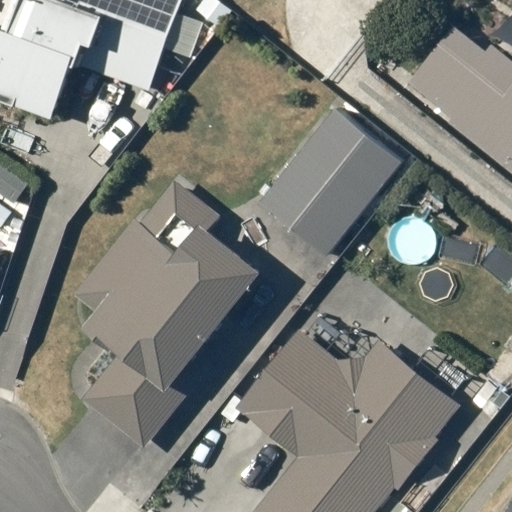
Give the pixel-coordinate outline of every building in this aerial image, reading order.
[(0,0),(0,95),(58,117),(77,66),(81,67),(82,64),(152,90),(185,0),(0,0)] [(234,11),(219,0),(206,0),(199,10),(221,27),(234,11)] [(457,26),(411,82),(455,117),(450,124),(511,173),(511,56),(495,43),(489,51),(457,26)] [(406,162),(339,108),(265,200),(332,254),(406,162)] [(299,127),(280,114),(268,131),(287,144),(299,127)] [(31,183),(0,160),(0,191),(16,203),(31,183)] [(222,214),(179,181),(146,222),(139,217),(78,295),(100,312),(88,327),(122,354),(87,399),(148,447),(191,393),(178,383),(266,271),(212,228),(222,214)] [(13,214),(0,204),(0,225),(3,228),(13,214)] [(0,295),(14,256),(0,250),(0,295)] [(341,359),(304,330),(241,408),(302,455),(256,511),(376,511),(398,486),(402,490),(443,439),(438,436),(463,404),(382,340),(370,355),(341,359)]
